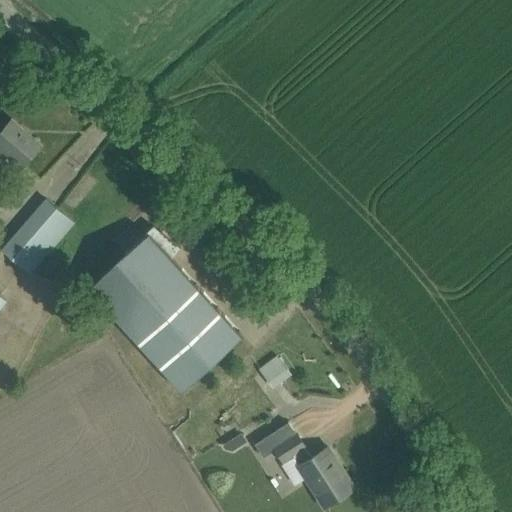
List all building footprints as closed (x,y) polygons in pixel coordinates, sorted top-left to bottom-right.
[(0,158),(2,160),(7,153),(22,165),(41,144),(40,143),(39,144),(23,131),(24,130),(12,119),(0,132),(0,158)] [(63,225),(68,229),(75,221),(48,198),(2,249),(25,269),(63,225)] [(90,288),(181,389),(242,334),(172,257),(181,246),(161,230),(138,251),(135,247),(90,288)] [(276,356),(260,368),(274,386),(290,374),(276,356)] [(255,443),(264,456),(275,449),(284,463),(295,456),(299,463),(296,465),(324,507),(351,489),(334,463),(338,461),(328,446),(311,457),(305,447),(306,446),(297,433),(296,433),(289,421),(255,443)] [(241,432),(223,444),(225,448),(233,449),(247,441),(241,432)]
